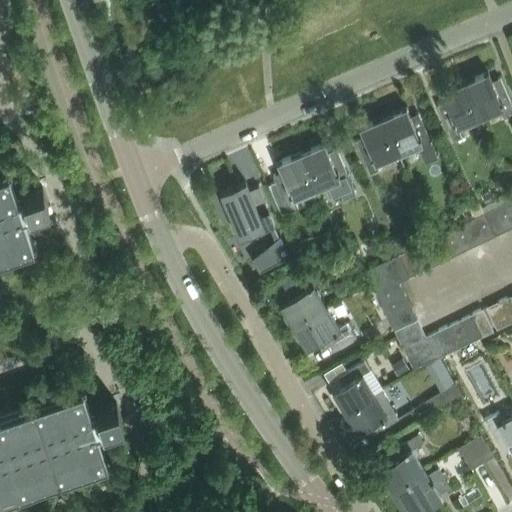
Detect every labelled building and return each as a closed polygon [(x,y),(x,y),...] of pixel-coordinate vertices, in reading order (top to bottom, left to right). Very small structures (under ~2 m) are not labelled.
[(487,69),(464,79),(479,116),(501,106),(504,113),(511,109),(511,105),(499,76),(491,80),(487,69)] [(457,125),(479,116),(464,79),(440,90),(445,100),(436,104),(452,140),(461,136),(457,125)] [(405,105),(382,115),(397,151),(415,143),(424,163),(428,161),(437,157),(418,112),(410,116),(405,105)] [(374,161),(397,151),(382,115),(358,125),(363,136),(354,139),(369,172),(377,168),(374,161)] [(328,151),(323,140),(300,150),(315,185),(330,179),(336,196),(345,192),(347,198),(356,194),(359,193),(355,183),(354,175),(350,173),(338,146),(335,147),(328,151)] [(293,195),(315,185),(300,150),(276,161),(281,171),(273,175),(289,211),(298,207),(293,195)] [(0,256),(33,245),(21,210),(47,201),(41,184),(15,193),(6,166),(0,168),(0,256)] [(274,221),(258,184),(251,187),(248,178),(219,190),(239,236),(274,221)] [(505,229),(511,226),(511,216),(505,202),(495,207),(505,229)] [(495,234),(505,229),(495,207),(484,212),(495,234)] [(473,217),(484,240),(495,234),(484,212),(473,217)] [(484,240),(473,217),(462,223),(473,245),(484,240)] [(463,250),(473,245),(462,223),(452,228),(463,250)] [(452,255),(463,250),(452,228),(441,233),(452,255)] [(442,260),(452,255),(441,233),(431,238),(442,260)] [(421,243),(431,265),(442,260),(431,238),(421,243)] [(420,270),(431,265),(421,243),(410,248),(420,270)] [(410,276),(420,270),(410,248),(399,253),(410,276)] [(410,276),(399,253),(377,264),(382,275),(400,280),(410,276)] [(279,303),(292,324),(326,304),(313,283),(320,279),(315,271),(308,275),(301,263),(279,277),(291,296),(279,303)] [(381,302),(404,291),(400,280),(382,275),(377,264),(365,269),(381,302)] [(404,291),(381,302),(386,312),(409,301),(404,291)] [(507,323),(511,320),(511,305),(507,295),(497,301),(507,323)] [(386,312),(394,329),(417,318),(409,301),(386,312)] [(496,328),(507,323),(497,301),(486,306),(496,328)] [(326,304),(292,324),(305,346),(317,339),(321,347),(351,329),(345,320),(338,325),(326,304)] [(482,308),(471,313),(481,336),(493,330),(482,308)] [(469,341),(481,336),(471,313),(459,319),(469,341)] [(437,330),(425,335),(417,318),(394,329),(413,368),(447,352),(437,330)] [(458,346),(469,341),(459,319),(447,325),(458,346)] [(447,352),(458,346),(447,325),(437,330),(447,352)] [(402,357),(394,362),(400,372),(409,367),(402,357)] [(332,390),(344,410),(381,388),(382,387),(371,368),(369,369),(364,359),(338,374),(343,383),(332,390)] [(0,496),(107,460),(95,427),(121,418),(115,400),(89,409),(79,382),(0,409),(0,496)] [(454,382),(424,400),(432,412),(461,395),(454,382)] [(398,417),(393,408),(381,388),(344,410),(356,431),(367,425),(372,432),(398,417)] [(511,448),(511,449),(511,414),(504,419),(503,416),(501,417),(498,411),(484,418),(502,453),(511,448)] [(379,468),(390,487),(424,468),(412,448),(423,441),(418,433),(382,454),(388,463),(379,468)] [(480,434),(468,441),(458,447),(471,468),(481,463),(492,456),(480,434)] [(427,473),(424,468),(390,487),(404,511),(419,511),(442,499),(438,493),(450,486),(438,466),(427,473)]
